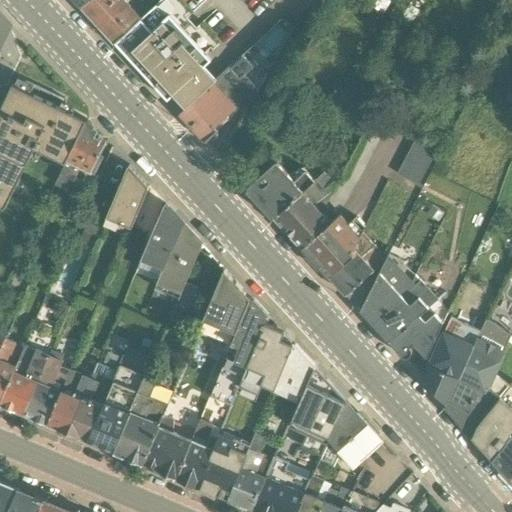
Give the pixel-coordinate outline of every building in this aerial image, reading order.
[(74,0),(82,8),(90,0),(74,0)] [(90,0),(82,8),(115,44),(143,18),(129,2),(131,0),(90,0)] [(163,0),(143,18),(115,44),(167,101),(173,95),(185,108),(216,80),(204,66),(211,60),(207,56),(213,50),(210,47),(204,52),(169,14),(175,9),(167,0),(163,0)] [(363,0),(362,3),(383,15),(391,0),(363,0)] [(399,0),(389,18),(409,29),(425,0),(399,0)] [(252,68),(242,57),(216,80),(185,108),(180,114),(206,142),(228,120),(226,118),(235,110),(245,115),(258,88),(256,87),(244,75),(252,68)] [(66,163),(87,121),(30,93),(34,85),(18,77),(14,85),(12,84),(0,110),(0,109),(0,216),(34,147),(66,163)] [(94,129),(87,121),(66,163),(55,184),(68,190),(80,168),(91,173),(99,155),(106,141),(102,139),(102,138),(94,134),(96,130),(96,129),(95,129),(94,129)] [(417,137),(397,175),(419,186),(438,148),(417,137)] [(123,160),(112,148),(100,174),(114,180),(123,160)] [(103,157),(99,155),(91,173),(95,176),(103,157)] [(276,161),(247,188),(248,190),(246,192),(271,219),(273,217),(274,218),(314,181),(306,171),(294,181),(276,161)] [(148,187),(129,166),(107,219),(121,224),(131,228),(148,187)] [(314,181),(274,218),(301,248),(331,222),(324,215),(329,209),(326,206),(337,184),(324,172),(314,181)] [(183,225),(164,205),(139,266),(160,275),(183,225)] [(331,222),(301,248),(329,278),(357,252),(355,249),(358,245),(357,244),(362,234),(365,227),(356,217),(349,223),(341,213),(331,222)] [(121,224),(107,219),(105,224),(119,230),(121,224)] [(202,246),(183,225),(160,275),(154,289),(179,300),(186,283),(202,246)] [(357,252),(329,278),(355,306),(360,304),(372,280),(367,276),(374,269),(362,256),(373,246),(362,234),(357,244),(358,245),(355,249),(357,252)] [(389,256),(360,312),(372,325),(414,287),(411,284),(412,282),(389,256)] [(198,331),(231,345),(250,299),(224,270),(198,331)] [(414,287),(372,325),(389,343),(438,300),(421,280),(415,275),(412,282),(411,284),(414,287)] [(186,283),(179,300),(176,306),(189,311),(198,289),(186,283)] [(210,397),(231,406),(236,393),(267,317),(250,299),(231,345),(210,397)] [(448,311),(438,300),(389,343),(402,357),(403,358),(404,358),(405,358),(407,358),(408,358),(409,357),(411,355),(411,354),(412,352),(411,350),(411,349),(410,348),(413,345),(418,350),(426,359),(448,311)] [(267,317),(236,393),(254,402),(262,385),(274,390),(293,345),(267,317)] [(423,380),(447,406),(480,331),(450,318),(423,380)] [(447,406),(472,434),(478,421),(510,383),(497,373),(511,333),(511,330),(495,322),(493,326),(485,322),(480,331),(447,406)] [(0,350),(0,404),(1,405),(16,366),(8,363),(16,344),(5,339),(0,350)] [(1,405),(24,415),(50,355),(25,345),(16,366),(1,405)] [(274,390),(274,391),(286,397),(285,400),(297,405),(313,366),(293,345),(274,390)] [(426,359),(418,350),(410,365),(419,375),(426,359)] [(24,415),(48,425),(67,380),(58,377),(64,361),(61,360),(64,355),(55,352),(52,356),(50,355),(24,415)] [(68,433),(88,442),(118,371),(98,363),(95,370),(68,433)] [(48,425),(68,433),(95,370),(85,366),(82,374),(71,370),(67,380),(48,425)] [(289,426),(305,433),(328,382),(313,366),(297,405),(289,426)] [(113,452),(114,452),(146,376),(119,367),(118,371),(88,442),(113,452)] [(114,452),(143,464),(159,426),(168,404),(167,403),(148,395),(152,392),(154,386),(156,380),(146,376),(114,452)] [(511,380),(510,383),(478,421),(472,434),(494,457),(511,434),(511,380)] [(347,403),(328,382),(305,433),(299,448),(321,459),(347,403)] [(148,395),(167,403),(171,394),(154,386),(152,392),(148,395)] [(267,407),(254,402),(236,393),(231,406),(213,447),(197,487),(228,500),(256,434),(267,407)] [(340,452),(364,422),(347,403),(321,459),(334,467),(340,452)] [(177,478),(197,487),(213,447),(205,444),(213,425),(201,420),(192,440),(176,478),(177,478)] [(382,441),(364,422),(340,452),(354,468),(382,441)] [(176,478),(192,440),(159,426),(143,464),(176,478)] [(228,500),(252,510),(266,477),(257,472),(265,454),(261,452),(267,438),(256,434),(228,500)] [(511,434),(494,457),(511,476),(511,434)] [(256,511),(296,511),(306,493),(279,481),(290,454),(278,449),(266,477),(252,510),(256,511)] [(296,511),(319,511),(330,490),(332,485),(313,476),(306,493),(296,511)] [(0,511),(8,511),(18,490),(0,482),(0,511)] [(319,511),(342,511),(352,493),(339,488),(336,493),(330,490),(319,511)] [(39,511),(44,501),(18,490),(8,511),(39,511)] [(342,511),(373,511),(379,502),(352,491),(352,493),(342,511)] [(69,511),(44,501),(39,511),(69,511)] [(409,511),(410,510),(393,503),(391,508),(382,504),(373,511),(409,511)]
